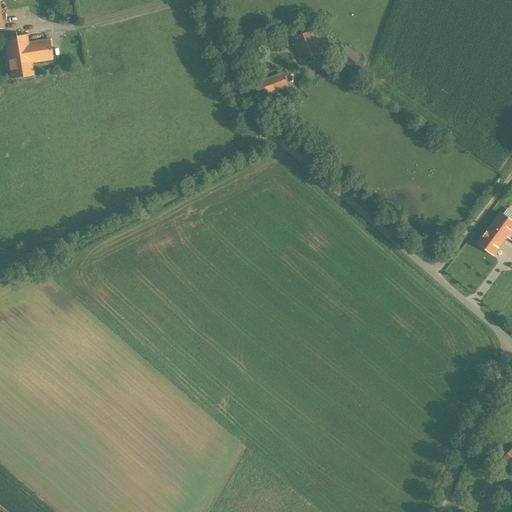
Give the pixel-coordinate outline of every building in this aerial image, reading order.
[(72,8),(62,10),(63,17),(73,15),(72,8)] [(330,49),(322,29),(316,31),(323,51),(330,49)] [(315,30),(292,39),(300,61),(324,52),(323,51),(316,31),(315,30)] [(26,34),(3,38),(10,79),(33,75),(31,63),(27,42),(26,34)] [(48,39),(27,42),(31,63),(52,59),(48,39)] [(359,57),(346,47),(338,56),(351,67),(359,57)] [(339,62),(332,70),(342,79),(348,70),(339,62)] [(283,73),(254,84),(259,97),(288,86),(283,73)] [(487,231),(478,243),(493,255),(501,244),(507,236),(511,238),(511,221),(500,213),(500,214),(487,231)] [(511,448),(502,458),(511,467),(511,448)]
